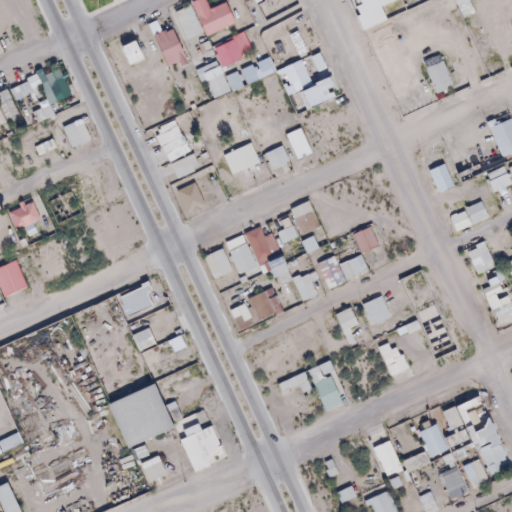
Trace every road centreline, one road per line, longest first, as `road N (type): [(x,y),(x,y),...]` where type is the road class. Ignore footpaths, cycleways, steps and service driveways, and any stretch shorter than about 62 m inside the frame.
road 1 (residential): [(0,327),(511,88)]
road 2 (residential): [(511,414),(321,0)]
road 3 (residential): [(511,349),(162,511)]
road 4 (residential): [(152,0),(0,69)]
